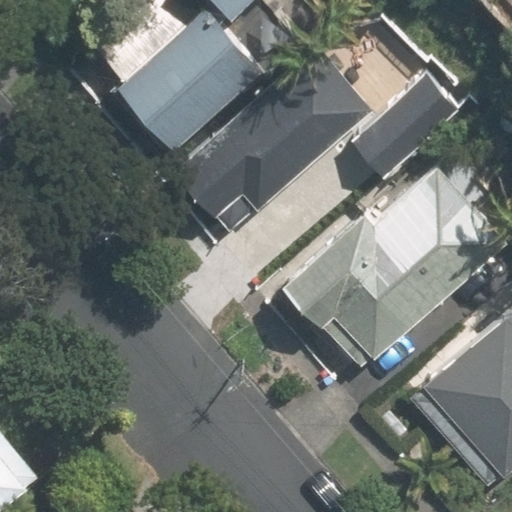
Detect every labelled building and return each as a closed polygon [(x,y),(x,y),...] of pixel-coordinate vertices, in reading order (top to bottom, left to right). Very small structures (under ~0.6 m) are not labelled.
[(237,0),(135,0),(80,49),(107,80),(86,98),(144,164),(248,73),(208,26),(237,0)] [(344,126),(291,64),(164,174),(217,235),(344,126)] [(314,326),(349,365),(495,236),(428,161),(369,213),(357,199),(258,286),(303,336),(314,326)] [(511,337),(486,308),(395,386),(477,482),(511,451),(511,337)] [(0,508),(45,467),(0,417),(0,508)]
